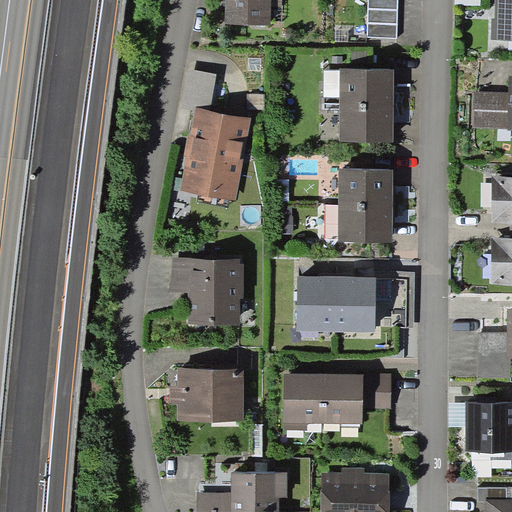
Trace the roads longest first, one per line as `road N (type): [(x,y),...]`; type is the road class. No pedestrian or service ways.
road 1 (residential): [(186,0),(149,184),(129,348),(135,422),(157,511)]
road 2 (motorway): [(34,511),(90,0)]
road 3 (residential): [(441,0),(428,511)]
road 4 (motorway): [(32,0),(0,261)]
